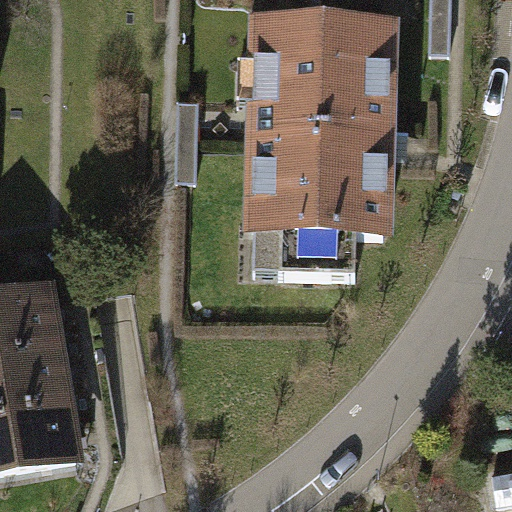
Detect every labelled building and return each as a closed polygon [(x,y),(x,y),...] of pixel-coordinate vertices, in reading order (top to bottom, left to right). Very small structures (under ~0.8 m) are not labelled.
[(395,25),(243,21),(238,240),(249,240),(248,279),(356,282),(357,246),(391,246),(392,151),(395,25)] [(201,105),(179,104),(176,182),(188,183),(198,183),(201,105)] [(58,285),(0,294),(0,358),(66,348),(58,285)] [(66,348),(0,358),(0,418),(77,405),(66,348)] [(0,480),(87,465),(77,405),(0,418),(0,480)]
